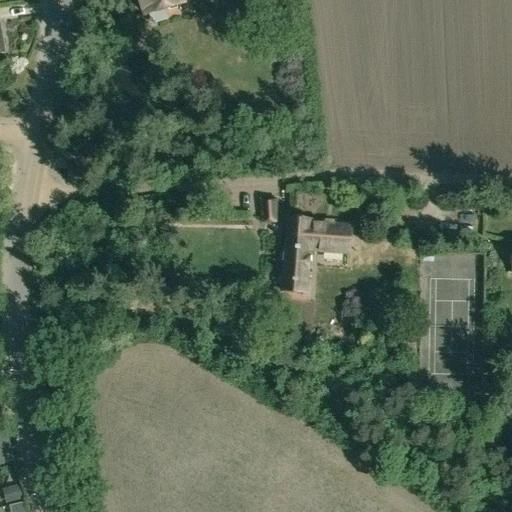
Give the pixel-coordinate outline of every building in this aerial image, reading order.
[(182,4),(181,0),(140,0),(145,15),(182,4)] [(276,201),(261,202),(263,223),(277,222),(276,201)] [(310,250),(348,253),(350,225),(312,222),(312,221),(287,219),(281,290),(307,292),(310,250)] [(17,486),(6,489),(10,501),(21,498),(17,486)] [(27,511),(24,501),(11,505),(13,511),(27,511)]
